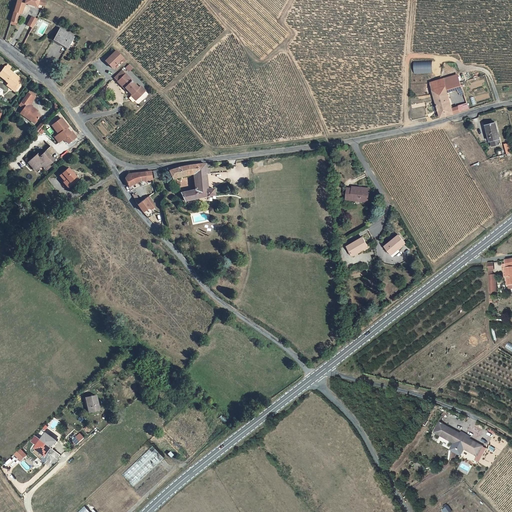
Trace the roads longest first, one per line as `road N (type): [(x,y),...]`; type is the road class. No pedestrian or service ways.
road 1 (unclassified): [(511,102),(352,141),(115,167)]
road 2 (unclassified): [(316,378),(206,289),(136,210),(115,167)]
road 3 (primary): [(316,378),(511,222)]
road 4 (primary): [(153,511),(316,378)]
road 5 (residential): [(115,167),(59,93),(0,41)]
road 6 (unclassified): [(406,511),(355,423),(316,378)]
road 7 (track): [(59,93),(149,0)]
road 8 (track): [(406,129),(413,0)]
road 9 (track): [(31,511),(26,497),(100,418)]
